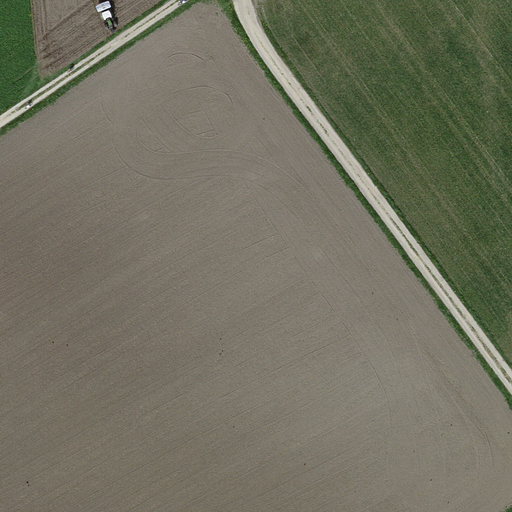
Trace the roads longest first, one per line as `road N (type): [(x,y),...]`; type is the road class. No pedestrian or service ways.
road 1 (track): [(247,0),(280,75),(511,392)]
road 2 (track): [(0,126),(189,0)]
